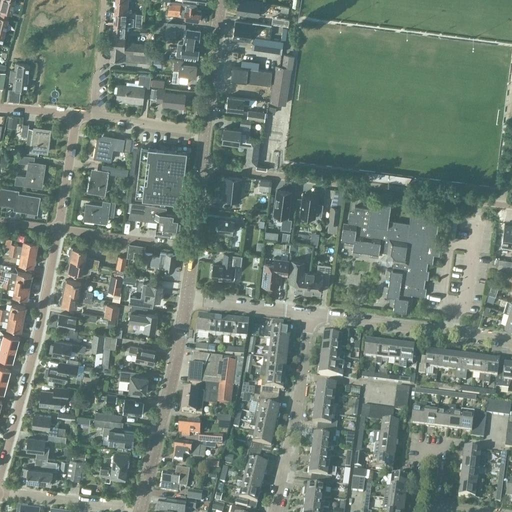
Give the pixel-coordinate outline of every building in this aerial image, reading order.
[(12,14),(15,1),(10,0),(1,0),(0,5),(0,11),(1,12),(1,15),(8,16),(9,14),(12,14)] [(258,17),(260,2),(245,0),(238,0),(236,13),(258,17)] [(128,14),(129,2),(116,1),(115,13),(128,14)] [(200,21),(201,11),(197,10),(198,6),(170,3),(169,12),(182,14),(181,17),(185,17),(185,19),(200,21)] [(115,13),(114,25),(127,26),(133,26),(134,19),(127,18),(128,14),(115,13)] [(8,19),(8,16),(1,15),(0,18),(0,17),(0,31),(5,32),(9,20),(8,19)] [(270,24),(288,27),(289,20),(271,17),(270,24)] [(253,24),(250,23),(235,21),(233,37),(250,39),(251,36),(270,38),(272,25),(272,24),(253,22),(253,24)] [(126,37),(127,26),(114,25),(113,36),(126,37)] [(178,43),(176,56),(198,59),(198,57),(200,56),(200,54),(199,52),(199,47),(196,46),(197,41),(199,41),(201,31),(186,29),(185,39),(183,39),(183,44),(178,43)] [(126,37),(113,36),(111,36),(110,50),(112,50),(111,60),(152,63),(153,45),(125,43),(126,37)] [(242,59),(242,54),(239,52),(232,51),(231,59),(238,60),(238,58),(242,59)] [(291,69),(293,56),(285,55),(283,67),(276,66),(271,102),(285,104),(291,69)] [(184,60),(175,59),(172,83),(177,83),(178,76),(196,78),(197,66),(184,64),(184,60)] [(10,76),(28,78),(30,64),(16,63),(15,71),(11,70),(10,76)] [(271,85),(272,71),(233,66),(231,81),(271,85)] [(119,85),(117,100),(143,103),(145,88),(150,89),(151,76),(140,75),(138,87),(127,86),(119,85)] [(27,91),(28,78),(10,76),(10,81),(14,82),(13,90),(27,91)] [(164,88),(164,87),(165,81),(153,79),(152,86),(164,88)] [(184,109),(185,95),(165,92),(166,89),(158,89),(158,90),(157,94),(157,101),(163,102),(163,106),(184,109)] [(249,105),(250,99),(228,97),(227,109),(243,111),(243,104),(249,105)] [(265,121),(266,113),(248,111),(247,119),(265,121)] [(251,130),(250,130),(252,120),(242,119),(240,130),(225,128),(223,142),(248,145),(246,164),(257,165),(260,139),(250,138),(251,130)] [(28,137),(26,154),(38,155),(39,151),(47,152),(50,130),(35,128),(35,130),(28,129),(27,137),(28,137)] [(110,160),(114,138),(104,137),(103,141),(98,141),(95,157),(110,160)] [(130,152),(132,139),(125,138),(123,151),(130,152)] [(133,147),(127,202),(131,202),(137,148),(133,147)] [(186,153),(181,152),(142,148),(136,198),(181,203),(182,188),(186,153)] [(42,187),(44,171),(38,170),(39,164),(34,163),(35,158),(20,156),(19,163),(28,164),(26,176),(16,175),(15,183),(42,187)] [(127,177),(128,170),(103,165),(102,171),(98,170),(97,175),(92,174),(89,191),(104,194),(108,174),(127,177)] [(240,201),(242,179),(226,177),(223,199),(240,201)] [(275,192),(277,181),(261,179),(259,190),(275,192)] [(37,213),(39,198),(18,194),(19,188),(1,185),(0,192),(0,198),(12,200),(16,201),(16,204),(21,205),(20,210),(37,213)] [(291,192),(277,190),(273,215),(283,217),(281,229),(290,230),(291,220),(288,220),(291,192)] [(318,196),(303,194),(300,216),(316,219),(316,215),(322,216),(323,204),(317,204),(318,196)] [(103,206),(87,204),(85,220),(107,223),(108,218),(110,218),(110,216),(114,217),(116,202),(104,201),(103,206)] [(388,220),(390,203),(373,201),(372,209),(355,206),(353,218),(349,217),(348,223),(344,223),(341,239),(346,240),(345,243),(354,245),(352,253),(361,254),(362,250),(370,252),(370,255),(378,257),(379,251),(387,253),(387,252),(391,253),(394,258),(392,270),(387,269),(386,278),(390,278),(389,287),(385,286),(383,295),(392,296),(391,304),(394,305),(393,309),(410,312),(413,295),(425,296),(426,288),(423,287),(424,279),(427,279),(428,270),(426,270),(427,262),(432,263),(433,254),(425,253),(426,244),(434,246),(438,216),(421,213),(421,215),(411,214),(409,223),(388,220)] [(128,202),(127,212),(130,213),(129,218),(148,221),(149,217),(158,219),(156,235),(171,237),(172,234),(181,235),(183,216),(166,213),(167,208),(160,207),(148,204),(132,202),(128,202)] [(338,224),(340,207),(331,206),(329,223),(338,224)] [(242,227),(242,222),(218,219),(217,232),(233,234),(234,226),(242,227)] [(502,247),(511,248),(511,225),(505,225),(501,246),(502,247)] [(10,250),(36,255),(38,242),(24,240),(23,246),(12,244),(12,240),(6,239),(4,248),(6,249),(10,249),(10,250)] [(99,260),(86,258),(88,250),(73,247),(73,248),(72,248),(70,249),(69,253),(70,255),(71,255),(71,260),(98,265),(99,260)] [(10,250),(9,255),(17,257),(17,258),(21,258),(20,264),(34,267),(36,255),(10,250)] [(174,270),(177,254),(161,252),(160,257),(153,256),(153,254),(145,253),(143,265),(151,266),(151,264),(159,265),(159,267),(174,270)] [(212,272),(211,276),(213,276),(212,278),(234,280),(236,267),(241,267),(242,256),(234,255),(225,254),(224,266),(214,265),(213,270),(212,270),(212,272)] [(125,270),(126,266),(127,258),(119,256),(116,269),(125,270)] [(68,272),(69,272),(83,275),(83,274),(87,275),(90,273),(90,269),(97,271),(98,265),(71,260),(70,265),(68,264),(66,266),(66,270),(67,272),(68,272)] [(288,274),(289,261),(275,260),(275,265),(265,264),(263,285),(278,287),(279,273),(288,274)] [(308,292),(310,272),(304,271),(304,265),(300,265),(300,262),(292,261),(290,277),(298,277),(296,291),(308,292)] [(310,272),(308,292),(320,294),(322,280),(329,281),(331,266),(323,265),(323,267),(318,267),(317,273),(310,272)] [(126,267),(125,275),(130,276),(133,276),(134,268),(126,267)] [(0,275),(0,277),(0,281),(4,282),(16,284),(30,287),(32,274),(21,272),(18,272),(18,273),(14,272),(13,278),(0,275)] [(123,278),(114,276),(111,275),(109,284),(122,287),(123,278)] [(65,288),(64,292),(92,297),(93,293),(86,292),(87,288),(84,284),(81,284),(81,283),(67,280),(65,280),(63,281),(63,285),(64,287),(65,288)] [(27,299),(30,287),(16,284),(4,282),(3,287),(15,290),(13,296),(27,299)] [(130,296),(129,304),(153,307),(154,300),(160,301),(162,286),(143,283),(141,298),(130,296)] [(122,287),(109,284),(108,292),(120,294),(122,287)] [(91,303),(92,297),(64,292),(63,297),(62,297),(60,298),(59,302),(61,304),(62,304),(76,307),(78,300),(91,303)] [(0,313),(24,319),(26,307),(12,304),(11,310),(0,308),(0,313)] [(118,319),(120,307),(106,305),(104,317),(109,318),(117,319),(118,319)] [(155,332),(158,316),(147,314),(148,308),(132,306),(130,321),(146,323),(144,330),(155,332)] [(96,322),(97,315),(82,312),(81,319),(96,322)] [(21,331),(24,319),(0,313),(0,319),(8,322),(7,328),(21,331)] [(60,314),(58,328),(68,330),(67,336),(77,337),(78,331),(74,330),(77,317),(60,314)] [(210,335),(212,319),(199,317),(197,334),(210,335)] [(117,319),(109,318),(108,327),(115,328),(117,319)] [(222,337),(224,320),(212,319),(210,335),(222,337)] [(234,338),(236,322),(224,320),(222,337),(234,338)] [(265,329),(264,339),(271,340),(290,342),(291,342),(291,339),(290,339),(291,332),(282,331),(283,323),(273,321),(272,330),(265,329)] [(236,322),(234,338),(247,340),(249,323),(236,322)] [(253,324),(251,337),(259,338),(260,325),(253,324)] [(16,350),(19,338),(4,334),(2,340),(0,339),(0,345),(1,346),(16,350)] [(102,352),(104,336),(93,334),(91,351),(102,352)] [(323,346),(341,348),(343,338),(324,336),(323,346)] [(271,341),(270,350),(288,352),(289,352),(290,348),(289,348),(290,342),(271,340),(271,341)] [(85,353),(86,348),(72,345),(72,344),(55,341),(52,354),(70,357),(71,350),(85,353)] [(377,359),(379,343),(366,341),(364,358),(376,359),(377,359)] [(388,361),(391,344),(379,343),(377,359),(376,359),(375,365),(381,366),(382,360),(388,361)] [(399,369),(400,362),(402,346),(391,344),(388,361),(395,362),(394,368),(399,369)] [(0,358),(13,362),(16,350),(1,346),(0,345),(0,358)] [(153,365),(156,351),(138,347),(130,346),(129,353),(136,355),(135,361),(153,365)] [(341,354),(341,348),(323,346),(321,356),(344,359),(350,359),(350,355),(341,354)] [(416,357),(417,350),(414,350),(415,347),(402,346),(400,362),(399,369),(406,370),(407,363),(413,364),(414,357),(416,357)] [(288,352),(270,350),(264,349),(263,354),(269,355),(269,359),(287,362),(288,352)] [(437,370),(440,353),(427,352),(427,358),(422,358),(421,366),(420,366),(418,374),(425,375),(426,369),(437,370)] [(451,355),(440,353),(437,370),(449,372),(451,355)] [(193,362),(209,364),(214,365),(215,357),(194,355),(193,362)] [(463,356),(451,355),(449,372),(455,373),(455,380),(460,380),(463,356)] [(343,364),(344,359),(321,356),(320,365),(339,368),(344,368),(344,369),(350,370),(350,365),(345,365),(345,364),(343,364)] [(461,373),(460,380),(466,381),(467,374),(473,375),(475,358),(463,356),(461,373)] [(109,357),(102,360),(106,367),(112,364),(109,357)] [(200,384),(219,386),(233,388),(233,387),(240,388),(244,361),(223,358),(215,357),(214,365),(209,364),(207,376),(201,375),(200,384)] [(475,358),(473,375),(480,375),(479,382),(484,383),(487,359),(475,358)] [(262,368),(267,369),(286,371),(287,372),(287,368),(286,368),(287,362),(269,359),(263,359),(262,368)] [(484,383),(484,384),(489,384),(490,377),(497,378),(496,384),(497,384),(498,371),(499,361),(487,359),(484,383)] [(47,367),(45,376),(48,376),(48,378),(65,382),(66,374),(76,376),(78,370),(83,371),(83,366),(78,365),(78,366),(60,362),(59,368),(50,366),(50,368),(47,367)] [(190,366),(188,383),(200,384),(201,375),(207,376),(209,364),(193,362),(193,366),(190,366)] [(344,368),(339,368),(320,365),(319,375),(342,378),(344,369),(344,368)] [(496,384),(496,388),(508,389),(511,383),(511,382),(511,365),(505,365),(504,372),(498,371),(497,384),(496,384)] [(0,379),(8,382),(11,370),(0,366),(0,379)] [(260,378),(266,379),(286,381),(286,378),(285,378),(286,371),(267,369),(262,368),(261,368),(260,378)] [(374,380),(375,375),(375,370),(369,369),(369,374),(362,374),(362,378),(374,380)] [(119,380),(118,389),(131,391),(140,392),(146,393),(148,377),(138,376),(139,373),(120,371),(119,380)] [(260,378),(259,383),(261,383),(261,387),(260,393),(279,396),(280,390),(285,391),(286,381),(266,379),(260,378)] [(219,386),(200,384),(199,394),(184,392),(182,412),(201,415),(201,413),(207,414),(209,405),(217,406),(217,404),(231,406),(233,388),(219,386)] [(316,394),(335,397),(336,387),(318,384),(316,394)] [(67,400),(68,389),(54,387),(53,392),(41,391),(39,405),(59,407),(60,399),(67,400)] [(279,396),(260,393),(260,397),(259,399),(278,402),(279,396)] [(241,394),(240,399),(243,400),(242,402),(249,404),(250,396),(241,394)] [(334,406),(335,397),(316,394),(315,404),(334,406)] [(277,409),(278,402),(259,399),(260,397),(256,397),(256,398),(254,398),(253,404),(255,404),(255,405),(257,405),(255,414),(278,419),(280,409),(277,409)] [(136,399),(125,398),(125,399),(121,399),(120,406),(119,412),(124,413),(124,412),(142,414),(144,402),(135,401),(136,399)] [(333,416),(334,406),(315,404),(314,414),(333,416)] [(427,405),(421,404),(420,407),(414,406),(414,408),(411,426),(424,427),(426,410),(427,405)] [(436,429),(438,411),(438,407),(431,406),(431,405),(427,405),(426,410),(424,427),(436,429)] [(371,407),(363,406),(361,418),(365,419),(369,419),(371,407)] [(448,430),(450,408),(444,407),(444,412),(438,411),(436,429),(448,430)] [(460,432),(462,415),(455,414),(456,408),(450,408),(448,430),(460,432)] [(96,411),(95,418),(104,419),(112,420),(116,421),(117,414),(96,411)] [(462,415),(460,432),(472,433),(472,431),(473,425),(474,419),(486,420),(487,415),(474,413),(462,412),(462,415)] [(278,419),(255,414),(251,413),(249,423),(251,423),(275,428),(278,419)] [(34,414),(32,428),(49,430),(49,435),(57,436),(64,436),(65,428),(58,428),(59,424),(50,423),(51,416),(34,414)] [(314,414),(313,424),(318,424),(317,430),(336,432),(337,427),(337,422),(332,422),(333,416),(314,414)] [(95,418),(94,426),(104,427),(103,435),(109,436),(108,444),(133,447),(134,432),(110,429),(111,420),(95,418)] [(200,436),(200,434),(201,423),(180,421),(179,434),(183,434),(183,437),(189,437),(190,435),(200,436)] [(398,436),(399,424),(392,423),(387,422),(383,422),(381,433),(398,436)] [(273,438),(275,428),(251,423),(250,428),(256,429),(255,434),(273,438)] [(335,439),(336,432),(317,430),(316,436),(314,436),(313,446),(331,448),(333,438),(335,439)] [(251,443),(248,452),(261,455),(263,446),(271,448),(273,438),(255,434),(249,432),(248,437),(254,439),(253,444),(251,443)] [(396,447),(398,436),(381,433),(380,445),(396,447)] [(64,436),(57,436),(49,435),(48,441),(65,443),(66,437),(64,436)] [(200,436),(199,443),(221,445),(222,437),(214,436),(214,438),(200,436)] [(36,457),(42,458),(48,458),(49,447),(45,446),(45,440),(28,438),(27,452),(37,453),(36,457)] [(198,458),(200,446),(176,443),(173,461),(182,462),(183,456),(198,458)] [(373,457),(395,459),(396,447),(380,445),(375,444),(373,457)] [(331,453),(331,448),(313,446),(311,455),(330,458),(334,458),(335,453),(331,453)] [(485,464),(486,458),(481,457),(482,451),(464,449),(463,461),(485,464)] [(74,452),(73,459),(85,460),(86,453),(74,452)] [(248,461),(246,471),(265,475),(267,466),(269,457),(261,455),(248,452),(246,461),(248,461)] [(106,462),(105,463),(112,464),(112,465),(127,468),(129,455),(114,453),(113,458),(106,457),(106,462)] [(363,455),(356,454),(354,467),(362,468),(363,455)] [(499,461),(497,465),(501,466),(505,466),(506,454),(502,454),(501,462),(499,461)] [(329,467),(330,458),(311,455),(310,465),(329,467)] [(226,456),(224,463),(231,465),(233,457),(226,456)] [(27,476),(27,481),(39,483),(41,469),(42,458),(36,457),(35,469),(23,467),(22,475),(27,476)] [(395,459),(373,457),(372,463),(377,463),(377,470),(393,472),(395,459)] [(46,470),(48,458),(42,458),(41,469),(39,483),(51,484),(53,471),(46,470)] [(67,478),(80,480),(83,461),(70,459),(70,460),(67,478)] [(219,470),(219,466),(220,462),(207,461),(206,468),(219,470)] [(484,469),(485,464),(463,461),(461,473),(479,475),(479,469),(484,469)] [(101,463),(100,470),(111,472),(110,477),(110,478),(125,481),(125,479),(127,478),(127,474),(126,473),(127,468),(112,465),(101,463)] [(329,467),(310,465),(309,475),(312,475),(311,481),(330,483),(330,478),(332,478),(333,468),(329,467)] [(164,472),(161,490),(178,493),(178,492),(180,492),(181,488),(187,489),(190,471),(176,468),(175,474),(164,472)] [(365,479),(366,472),(355,470),(353,478),(359,478),(365,479)] [(262,485),(265,475),(246,471),(244,480),(262,485)] [(367,485),(372,486),(374,473),(366,472),(365,479),(365,480),(368,480),(367,485)] [(482,487),(483,482),(478,481),(479,475),(461,473),(460,485),(482,487)] [(390,488),(407,490),(409,478),(392,476),(390,488)] [(259,494),(262,485),(237,479),(236,482),(243,484),(242,489),(259,494)] [(305,486),(304,496),(305,496),(306,497),(325,499),(331,500),(331,495),(326,494),(326,489),(329,489),(330,483),(311,481),(310,487),(305,486)] [(482,493),(482,487),(460,485),(458,497),(475,499),(476,493),(482,493)] [(407,490),(390,488),(386,487),(385,499),(406,502),(407,490)] [(257,504),(260,494),(259,494),(242,490),(240,499),(237,499),(235,505),(247,508),(247,509),(256,511),(257,504)] [(189,492),(188,499),(201,501),(202,494),(189,492)] [(324,509),(325,499),(306,497),(305,506),(324,509)] [(389,511),(404,511),(406,502),(385,499),(383,511),(387,511),(389,511)] [(187,502),(186,506),(159,503),(157,511),(184,511),(186,508),(186,509),(196,510),(197,504),(187,502)] [(215,503),(213,510),(219,511),(223,511),(225,506),(215,503)]
